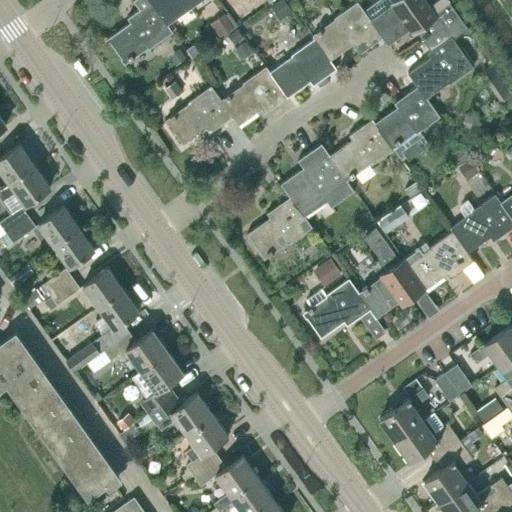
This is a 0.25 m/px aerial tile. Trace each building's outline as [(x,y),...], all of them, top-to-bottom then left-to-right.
[(188,0),(148,0),(150,2),(151,1),(163,18),(188,0)] [(285,0),(276,0),(274,1),(284,16),(292,11),(285,0)] [(370,18),(365,10),(357,0),(311,33),(315,38),(331,58),(352,43),(355,48),(360,53),(382,37),(378,31),(379,30),(369,18),(370,18)] [(424,40),(459,15),(450,2),(435,12),(426,0),(379,0),(365,10),(370,18),(369,18),(379,30),(378,31),(382,37),(387,44),(410,27),(413,32),(416,30),(424,40)] [(151,1),(150,2),(127,18),(130,22),(107,38),(126,65),(173,31),(163,18),(151,1)] [(224,13),(211,23),(220,36),(234,26),(224,13)] [(417,85),(427,98),(473,66),(454,38),(468,28),(459,15),(424,40),(431,50),(428,52),(430,56),(408,72),(417,85)] [(239,29),(230,36),(235,44),(244,37),(239,29)] [(337,67),(331,58),(315,38),(270,70),(288,96),(310,80),(313,84),(337,67)] [(246,41),(235,49),(243,59),(253,51),(246,41)] [(179,48),(170,55),(176,64),(186,57),(179,48)] [(494,62),(481,71),(488,80),(500,71),(494,62)] [(288,96),(270,70),(266,65),(220,98),(220,99),(232,116),(238,125),(261,109),(264,113),(288,96)] [(175,80),(164,87),(172,98),(183,91),(175,80)] [(220,99),(220,98),(211,85),(165,119),(183,145),(206,128),(209,133),(232,116),(220,99)] [(440,117),(427,98),(417,85),(394,101),(397,105),(375,121),(374,122),(394,150),(395,149),(403,160),(407,157),(409,160),(427,147),(424,144),(428,141),(421,130),(440,117)] [(374,122),(375,121),(372,117),(348,134),(351,138),(330,154),(349,182),(394,150),(374,122)] [(349,182),(330,154),(322,143),(297,160),(303,167),(280,183),(290,196),(299,209),(300,209),(306,217),(328,201),(331,206),(354,190),(349,182)] [(0,170),(10,184),(34,166),(19,144),(0,157),(0,170)] [(470,158),(458,166),(468,180),(480,172),(470,158)] [(50,187),(34,166),(10,184),(25,205),(50,187)] [(416,181),(405,188),(411,197),(422,189),(416,181)] [(511,218),(500,202),(501,201),(495,193),(449,226),(452,230),(468,252),(490,236),(493,241),(511,227),(511,218)] [(511,193),(501,201),(500,202),(511,218),(511,193)] [(299,209),(290,196),(267,213),(269,217),(247,233),(266,260),(312,226),(306,217),(300,209),(299,209)] [(38,224),(54,245),(79,227),(63,206),(38,224)] [(0,222),(0,224),(6,233),(28,216),(22,207),(0,222)] [(386,232),(397,224),(391,214),(380,222),(386,232)] [(28,216),(6,233),(13,243),(36,227),(28,216)] [(79,227),(54,245),(69,267),(94,249),(79,227)] [(375,227),(363,236),(373,250),(386,240),(383,237),(375,227)] [(403,259),(425,289),(448,273),(451,277),(474,261),(468,252),(452,230),(422,252),(419,248),(403,259)] [(331,259),(316,269),(327,284),(342,274),(331,259)] [(402,306),(425,289),(403,259),(359,291),(358,291),(371,308),(370,309),(376,318),(399,301),(402,306)] [(28,264),(8,277),(14,285),(34,271),(28,264)] [(82,286),(98,307),(123,289),(107,268),(82,286)] [(30,309),(73,279),(65,269),(41,286),(45,292),(41,294),(37,288),(22,298),(30,309)] [(358,291),(359,291),(349,277),(326,294),(322,287),(306,299),(311,305),(302,311),(321,337),(343,320),(347,326),(370,309),(371,308),(358,291)] [(79,288),(73,279),(50,295),(57,305),(79,288)] [(113,328),(93,342),(100,352),(103,350),(128,332),(122,322),(138,311),(123,289),(98,307),(113,328)] [(489,353),(498,365),(511,354),(511,330),(509,326),(470,354),(476,363),(489,353)] [(129,355),(140,371),(167,352),(151,330),(135,341),(128,332),(103,350),(110,360),(118,355),(122,360),(129,355)] [(18,336),(0,348),(0,388),(9,382),(17,394),(19,392),(28,406),(24,409),(33,422),(38,419),(46,431),(42,434),(51,448),(56,444),(64,456),(60,460),(69,473),(74,470),(83,482),(78,485),(87,498),(114,479),(41,377),(39,378),(31,367),(37,362),(18,336)] [(93,342),(67,361),(74,370),(100,352),(93,342)] [(148,413),(173,394),(166,384),(182,372),(167,352),(140,371),(130,378),(146,399),(141,403),(148,413)] [(511,354),(498,365),(507,378),(493,387),(507,406),(511,402),(511,354)] [(457,364),(446,371),(460,392),(471,385),(457,364)] [(460,392),(446,371),(435,379),(450,400),(460,392)] [(393,439),(421,419),(411,406),(426,395),(421,388),(378,419),(393,439)] [(180,403),(173,394),(148,413),(155,422),(156,422),(161,429),(175,420),(185,433),(212,414),(196,392),(180,403)] [(482,421),(494,413),(487,402),(475,410),(482,421)] [(432,411),(421,419),(393,439),(407,460),(431,444),(437,453),(466,433),(457,420),(449,426),(446,422),(441,425),(432,411)] [(117,420),(124,430),(134,423),(127,413),(117,420)] [(227,435),(212,414),(185,433),(193,445),(186,450),(192,460),(185,465),(187,467),(192,475),(218,456),(211,446),(227,435)] [(495,417),(486,424),(493,434),(498,430),(499,423),(495,417)] [(134,423),(124,430),(119,433),(125,442),(140,431),(134,423)] [(467,434),(472,441),(483,433),(478,426),(467,434)] [(437,501),(465,480),(456,468),(471,458),(469,455),(478,449),(472,441),(467,434),(466,433),(437,453),(444,463),(422,479),(437,501)] [(224,465),(218,456),(192,475),(200,485),(215,475),(227,493),(229,495),(256,476),(240,454),(224,465)] [(186,471),(182,474),(186,480),(192,475),(187,467),(184,469),(186,471)] [(249,511),(271,497),(256,476),(229,495),(227,493),(213,504),(218,511),(233,500),(241,511),(249,511)] [(475,494),(465,480),(437,501),(444,511),(466,511),(485,498),(492,509),(511,494),(511,482),(506,486),(499,477),(475,494)] [(511,511),(511,494),(492,509),(494,511),(511,511)] [(143,511),(133,497),(111,511),(143,511)] [(249,511),(282,511),(271,497),(249,511)]
